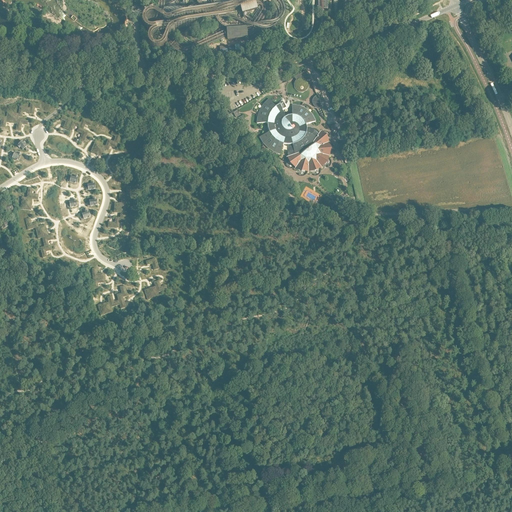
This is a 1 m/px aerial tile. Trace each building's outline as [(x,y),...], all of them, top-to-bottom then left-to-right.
[(238,0),(238,1),(243,14),(244,14),(246,13),(259,9),(258,4),(256,0),(238,0)] [(318,0),(319,3),(318,11),(321,11),(326,11),(326,0),(318,0)] [(201,12),(195,14),(198,24),(205,22),(201,12)] [(247,27),(226,28),(227,39),(247,38),(247,27)] [(234,46),(221,47),(222,54),(233,53),(233,49),(234,49),(234,46)] [(294,80),(296,81),(295,82),(295,83),(294,84),(294,85),(294,86),(294,87),(294,88),(294,89),(295,90),(295,91),(296,91),(297,92),(298,93),(299,93),(300,93),(301,94),(302,93),(303,93),(304,93),(305,92),(306,92),(306,91),(307,91),(307,90),(307,89),(308,89),(308,88),(308,87),(308,86),(308,85),(310,85),(312,85),(307,71),(293,79),(294,80)] [(258,123),(257,123),(257,124),(260,124),(267,124),(268,128),(269,133),(263,136),(260,137),(261,138),(264,142),(263,143),(265,143),(268,147),(268,148),(270,148),(274,151),(274,152),(275,152),(280,153),(281,155),(282,149),(283,147),(283,145),(288,145),(292,145),(295,155),(295,154),(300,152),(301,153),(302,151),(306,149),(307,149),(307,147),(311,144),(313,144),(313,143),(312,142),(314,137),(316,137),(313,136),(306,134),(307,129),(306,127),(306,125),(312,123),(315,122),(314,121),(312,116),(312,115),(310,115),(306,111),(306,110),(305,110),(300,108),(299,106),(298,107),(293,106),(292,105),(292,109),(292,110),(292,113),(292,116),(288,116),(286,118),(282,111),(284,110),(285,110),(286,110),(287,110),(287,109),(288,109),(288,108),(289,107),(290,105),(290,103),(289,102),(288,100),(287,100),(287,101),(286,102),(286,103),(286,104),(285,105),(284,106),(283,104),(284,103),(285,103),(285,102),(285,101),(284,100),(284,99),(283,98),(282,97),(281,99),(280,101),(277,104),(275,106),(276,107),(279,105),(280,105),(275,107),(275,106),(269,99),(269,101),(266,104),(264,104),(264,106),(262,110),(260,110),(261,111),(259,116),(258,116),(258,117),(259,118),(258,123)] [(321,108),(317,97),(315,97),(314,98),(313,100),(312,102),(312,104),(314,106),(315,108),(317,109),(318,109),(320,109),(321,108)] [(31,104),(29,114),(34,115),(35,108),(40,109),(40,105),(31,104)] [(19,114),(18,115),(22,116),(23,112),(29,113),(30,109),(20,107),(19,114)] [(7,113),(6,122),(17,124),(18,120),(18,115),(19,114),(7,113)] [(62,116),(61,120),(66,122),(63,128),(68,130),(72,120),(62,116)] [(242,116),(238,119),(245,131),(249,129),(242,116)] [(79,127),(79,128),(83,130),(85,124),(90,126),(92,122),(83,119),(81,124),(79,127)] [(17,124),(16,130),(21,131),(22,124),(27,125),(27,121),(18,120),(17,124)] [(72,120),(68,130),(72,131),(74,125),(79,127),(81,124),(72,120)] [(79,128),(77,132),(82,134),(80,140),(84,142),(88,132),(83,130),(79,128)] [(113,131),(111,134),(116,136),(114,142),(118,144),(122,135),(113,131)] [(320,132),(319,133),(313,144),(308,150),(302,153),(295,155),(288,158),(286,158),(290,168),(296,171),(302,175),(309,173),(316,175),(322,169),(327,166),(329,157),(331,152),(328,144),(326,138),(321,132),(320,132)] [(105,147),(104,149),(105,149),(108,151),(110,146),(116,148),(118,144),(114,142),(108,140),(105,147)] [(23,142),(18,146),(19,148),(21,147),(23,150),(24,148),(25,149),(27,146),(23,142)] [(95,143),(91,152),(102,156),(105,149),(104,149),(105,147),(95,143)] [(340,155),(345,152),(342,144),(337,147),(340,155)] [(28,189),(27,199),(32,199),(38,200),(38,195),(32,194),(32,189),(28,189)] [(120,194),(119,199),(125,199),(130,199),(130,189),(127,189),(126,194),(120,194)] [(317,189),(310,195),(315,200),(321,195),(317,189)] [(22,198),(21,209),(31,210),(32,199),(27,199),(22,198)] [(115,204),(114,208),(125,209),(125,199),(119,199),(119,204),(115,204)] [(114,208),(114,213),(121,213),(120,218),(124,219),(125,209),(114,208)] [(119,218),(115,218),(115,223),(108,223),(108,227),(119,228),(119,223),(119,218)] [(119,218),(119,223),(125,223),(125,229),(129,229),(129,219),(124,219),(120,218),(119,218)] [(30,219),(25,220),(28,230),(35,228),(38,227),(37,224),(32,225),(30,219)] [(38,227),(35,228),(38,239),(42,238),(48,236),(45,225),(38,227)] [(48,236),(42,238),(45,247),(49,246),(47,241),(54,239),(52,235),(48,236)] [(7,240),(5,243),(7,244),(9,246),(13,241),(8,237),(6,239),(7,240)] [(45,247),(40,248),(43,258),(47,257),(45,252),(52,250),(51,246),(49,246),(45,247)] [(155,259),(146,262),(147,265),(152,264),(154,270),(158,269),(155,259)] [(96,269),(92,269),(93,279),(104,278),(103,274),(97,274),(96,269)] [(104,278),(93,279),(94,289),(98,289),(97,283),(104,283),(104,278)] [(158,281),(154,283),(157,293),(167,290),(165,286),(160,288),(158,281)] [(122,294),(117,295),(118,299),(122,298),(127,296),(124,286),(120,287),(122,294)] [(155,287),(145,291),(148,300),(159,297),(155,287)] [(112,296),(107,298),(111,308),(120,305),(119,301),(114,303),(112,296)] [(122,298),(118,299),(119,301),(120,305),(121,309),(131,306),(129,302),(124,304),(122,298)] [(109,303),(98,306),(101,316),(112,312),(109,303)]
